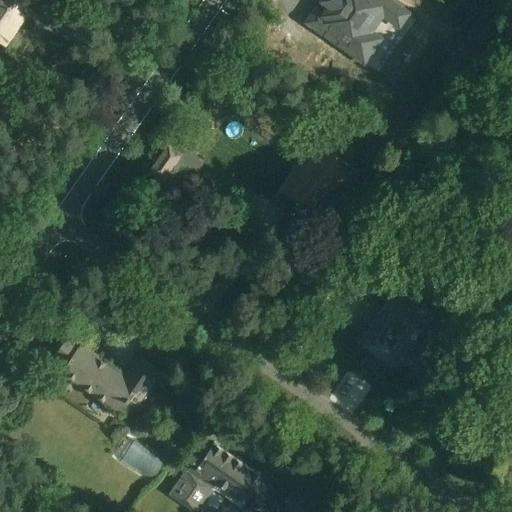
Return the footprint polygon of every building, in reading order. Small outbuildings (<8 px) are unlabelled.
[(0,0),(0,36),(13,44),(37,3),(32,0),(0,0)] [(409,5),(401,0),(318,0),(308,19),(378,59),(409,5)] [(148,173),(219,216),(241,180),(169,137),(148,173)] [(318,212),(356,165),(325,141),(287,187),(318,212)] [(390,382),(435,321),(387,286),(342,347),(390,382)] [(143,407),(167,370),(139,352),(127,369),(82,340),(60,373),(124,415),(133,400),(143,407)] [(190,472),(251,511),(285,511),(301,488),(216,432),(190,472)]
